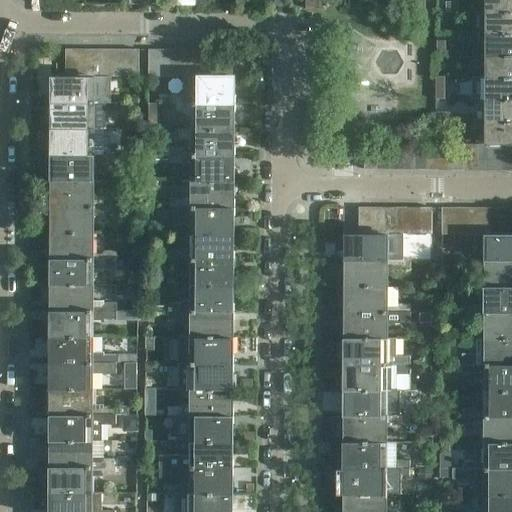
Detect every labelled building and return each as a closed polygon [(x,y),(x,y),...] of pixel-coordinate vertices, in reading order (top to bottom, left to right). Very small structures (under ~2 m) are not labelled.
[(511,0),(490,0),(491,11),(511,11),(511,0)] [(511,11),(491,11),(486,11),(486,33),(491,33),(511,33),(511,11)] [(511,33),(491,33),(490,55),(511,55),(511,33)] [(78,76),(78,49),(66,49),(66,76),(78,76)] [(90,76),(90,49),(78,49),(78,76),(90,76)] [(102,76),(102,49),(90,49),(90,76),(94,76),(102,76)] [(114,76),(114,49),(102,49),(102,76),(114,76)] [(126,76),(126,49),(114,49),(114,76),(126,76)] [(139,77),(139,49),(126,49),(126,76),(139,77)] [(161,77),(161,49),(149,49),(149,77),(161,77)] [(173,77),(173,50),(161,49),(161,77),(173,77)] [(185,77),(185,50),(173,50),(173,77),(185,77)] [(197,77),(197,50),(185,50),(185,77),(194,77),(197,77)] [(209,77),(209,50),(197,50),(197,77),(209,77)] [(222,77),(222,50),(209,50),(209,77),(222,77)] [(511,55),(490,55),(490,77),(511,77),(511,55)] [(94,98),(94,76),(90,76),(78,76),(66,76),(54,76),(54,103),(118,103),(118,95),(105,95),(103,98),(94,98)] [(209,77),(197,77),(194,77),(194,99),(184,99),(182,95),(170,95),(170,103),(234,104),(234,77),(222,77),(209,77)] [(511,77),(490,77),(490,99),(511,99),(511,77)] [(511,99),(490,99),(490,121),(511,121),(511,99)] [(94,129),(94,107),(103,107),(105,111),(118,111),(118,103),(54,103),(54,129),(94,129)] [(233,130),(234,104),(170,103),(170,111),(182,111),(184,108),(194,108),(193,129),(233,130)] [(511,121),(490,121),(490,144),(503,144),(511,144),(511,121)] [(94,150),(94,129),(54,129),(54,155),(118,155),(118,147),(105,147),(103,150),(94,150)] [(233,156),(233,130),(193,129),(193,151),(184,151),(182,147),(169,147),(169,155),(233,156)] [(378,169),(378,143),(365,143),(365,169),(378,169)] [(390,169),(390,144),(378,143),(378,169),(390,169)] [(403,170),(403,144),(390,144),(390,169),(403,170)] [(415,170),(415,144),(403,144),(403,170),(415,170)] [(428,170),(428,144),(415,144),(415,170),(428,170)] [(440,170),(440,144),(428,144),(428,170),(440,170)] [(453,170),(453,144),(440,144),(440,170),(453,170)] [(465,170),(465,144),(453,144),(453,170),(465,170)] [(477,170),(478,144),(465,144),(465,170),(477,170)] [(490,170),(490,144),(478,144),(477,170),(490,170)] [(502,170),(503,144),(490,144),(490,170),(502,170)] [(511,170),(511,144),(503,144),(502,170),(511,170)] [(93,181),(94,159),(103,159),(105,163),(118,163),(118,155),(54,155),(54,181),(93,181)] [(233,182),(233,156),(169,155),(169,163),(182,163),(184,160),(193,160),(193,181),(233,182)] [(93,202),(93,181),(54,181),(53,207),(117,207),(117,199),(105,199),(103,202),(93,202)] [(233,208),(233,182),(193,181),(193,203),(184,203),(182,199),(169,199),(169,207),(233,208)] [(93,233),(93,211),(102,211),(104,215),(117,215),(117,207),(53,207),(53,233),(93,233)] [(233,234),(233,208),(169,207),(169,215),(182,215),(184,212),(193,212),(193,233),(233,234)] [(372,233),(372,207),(359,207),(359,233),(372,233)] [(384,233),(384,207),(372,207),(372,233),(384,233)] [(396,234),(396,207),(384,207),(384,233),(387,233),(387,234),(396,234)] [(408,234),(408,207),(396,207),(396,234),(408,234)] [(420,234),(420,207),(408,207),(408,234),(420,234)] [(432,234),(432,210),(432,207),(420,207),(420,234),(432,234)] [(455,234),(455,208),(442,207),(442,234),(455,234)] [(511,233),(511,207),(503,208),(503,234),(511,233)] [(467,234),(467,208),(455,208),(455,234),(467,234)] [(479,234),(479,208),(467,208),(467,234),(479,234)] [(491,234),(491,208),(479,208),(479,234),(487,234),(491,234)] [(503,234),(503,208),(491,208),(491,234),(503,234)] [(93,254),(93,233),(53,233),(53,259),(117,259),(117,251),(104,251),(102,254),(93,254)] [(233,260),(233,234),(193,233),(193,255),(184,255),(182,251),(169,251),(169,259),(233,260)] [(387,255),(387,234),(387,233),(384,233),(372,233),(359,233),(347,233),(347,260),(411,260),(411,252),(398,252),(396,256),(387,255)] [(511,233),(503,234),(491,234),(487,234),(487,256),(478,256),(476,252),(463,252),(463,260),(511,260),(511,233)] [(93,285),(93,263),(102,263),(104,267),(117,267),(117,259),(53,259),(53,285),(93,285)] [(233,286),(233,260),(169,259),(169,267),(182,267),(184,264),(193,264),(193,285),(233,286)] [(387,286),(387,264),(396,264),(398,268),(411,268),(411,260),(347,260),(347,286),(387,286)] [(511,286),(511,260),(463,260),(463,268),(476,268),(478,265),(487,265),(487,287),(511,286)] [(93,306),(93,285),(53,285),(53,311),(117,311),(117,303),(104,303),(102,306),(93,306)] [(233,312),(233,286),(193,285),(193,307),(183,307),(181,303),(169,303),(169,311),(233,312)] [(387,308),(387,286),(347,286),(347,312),(411,312),(411,304),(398,304),(396,308),(387,308)] [(511,312),(511,286),(487,287),(487,308),(477,308),(475,304),(463,304),(463,312),(511,312)] [(93,337),(93,315),(102,315),(104,319),(117,319),(117,311),(53,311),(53,337),(93,337)] [(233,338),(233,312),(169,311),(169,319),(181,319),(183,316),(193,316),(193,337),(233,338)] [(387,338),(387,316),(396,316),(398,320),(411,320),(411,312),(347,312),(346,338),(387,338)] [(511,338),(511,312),(463,312),(462,320),(475,320),(477,317),(487,317),(486,339),(511,338)] [(92,358),(93,337),(53,337),(53,363),(116,363),(116,355),(104,355),(102,358),(92,358)] [(232,364),(233,338),(193,337),(192,359),(183,359),(181,355),(168,355),(168,363),(232,364)] [(387,359),(387,338),(346,338),(346,364),(411,364),(411,356),(398,356),(396,360),(387,359)] [(511,364),(511,338),(486,339),(486,360),(477,360),(475,356),(462,356),(462,364),(511,364)] [(92,389),(92,367),(102,367),(104,371),(116,371),(116,363),(53,363),(52,389),(92,389)] [(232,390),(232,364),(168,363),(168,371),(181,371),(183,368),(192,368),(192,389),(232,390)] [(386,390),(386,368),(396,368),(398,372),(410,372),(411,364),(346,364),(346,390),(386,390)] [(511,390),(511,364),(462,364),(462,372),(475,373),(477,369),(486,369),(486,391),(511,390)] [(92,405),(92,389),(52,389),(52,415),(116,415),(116,407),(103,407),(103,405),(92,405)] [(232,416),(232,390),(192,389),(192,405),(181,405),(181,407),(168,407),(168,415),(232,416)] [(386,412),(386,390),(346,390),(346,416),(410,416),(410,408),(397,408),(395,412),(386,412)] [(511,416),(511,390),(486,391),(486,412),(477,412),(475,408),(462,408),(462,416),(511,416)] [(92,441),(104,441),(104,423),(116,423),(116,415),(52,415),(52,441),(92,441)] [(232,442),(232,416),(168,415),(168,423),(181,423),(183,420),(192,420),(192,441),(232,442)] [(386,442),(386,420),(395,420),(397,424),(410,424),(410,416),(346,416),(346,442),(386,442)] [(511,442),(511,416),(462,416),(462,424),(475,424),(477,421),(486,421),(486,443),(511,442)] [(92,462),(92,441),(52,441),(52,467),(116,467),(116,459),(103,459),(101,462),(92,462)] [(232,468),(232,442),(192,441),(192,457),(181,457),(181,459),(168,459),(168,467),(232,468)] [(386,464),(386,442),(346,442),(346,468),(410,468),(410,460),(397,460),(395,464),(386,464)] [(511,468),(511,442),(486,443),(486,464),(477,464),(475,460),(462,460),(462,468),(511,468)] [(92,493),(92,477),(103,477),(103,475),(116,475),(116,467),(52,467),(52,493),(92,493)] [(232,494),(232,468),(160,468),(160,478),(182,478),(182,494),(192,494),(232,494)] [(386,494),(386,472),(395,472),(397,476),(410,476),(410,468),(346,468),(346,494),(386,494)] [(511,494),(511,468),(462,468),(462,476),(475,476),(477,473),(486,473),(486,495),(511,494)] [(91,511),(92,493),(52,493),(51,511),(115,511),(116,511),(103,511),(102,511),(91,511)] [(231,511),(232,494),(192,494),(192,511),(168,511),(167,511),(231,511)] [(385,511),(386,494),(346,494),(345,511),(407,511),(397,511),(396,511),(385,511)] [(511,511),(511,494),(486,495),(485,511),(511,511)]
